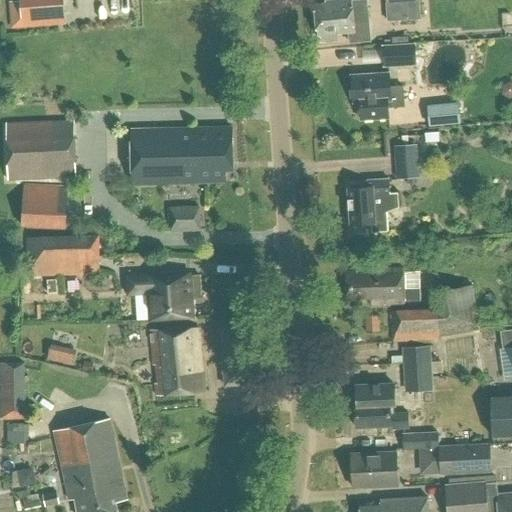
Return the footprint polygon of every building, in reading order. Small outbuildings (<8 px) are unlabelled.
[(21,0),(24,25),(64,22),(62,0),(21,0)] [(323,4),(315,5),(318,35),(321,35),(322,42),(338,40),(337,33),(349,32),(350,42),(370,41),(366,0),(363,0),(352,1),(351,0),(336,0),(323,1),(323,4)] [(382,44),(384,66),(416,63),(415,42),(382,44)] [(360,102),(361,120),(389,118),(388,107),(405,106),(403,86),(391,87),(390,73),(352,76),(354,103),(360,102)] [(429,108),(430,123),(459,120),(458,105),(429,108)] [(76,177),(74,121),(6,124),(8,179),(76,177)] [(226,183),(226,164),(233,163),(233,128),(231,128),(231,129),(131,130),(132,184),(226,183)] [(397,144),(399,179),(419,177),(417,143),(397,144)] [(371,223),(371,232),(387,231),(387,213),(399,207),(398,192),(390,192),(390,179),(367,180),(368,187),(348,188),(350,224),(371,223)] [(22,227),(67,229),(69,187),(24,185),(22,227)] [(167,208),(167,231),(200,230),(200,207),(167,208)] [(39,236),(39,237),(27,237),(28,275),(100,273),(99,235),(39,236)] [(403,268),(346,270),(347,299),(372,298),(372,306),(404,305),(404,302),(421,302),(421,274),(404,274),(403,268)] [(193,318),(190,270),(148,273),(148,276),(132,277),(133,290),(149,289),(150,319),(193,318)] [(434,291),(437,308),(392,310),(393,341),(439,340),(439,335),(480,328),(473,284),(434,291)] [(382,333),(381,317),(368,318),(368,334),(382,333)] [(203,372),(199,327),(151,330),(157,395),(205,392),(203,372)] [(222,329),(227,390),(254,388),(250,327),(222,329)] [(511,328),(500,330),(503,348),(511,346),(511,328)] [(401,348),(404,392),(431,390),(427,346),(401,348)] [(0,418),(25,418),(24,362),(0,362),(0,418)] [(355,403),(357,427),(391,425),(391,428),(409,427),(408,412),(390,413),(389,403),(395,402),(393,383),(357,385),(358,403),(355,403)] [(511,396),(491,397),(493,436),(511,435),(511,396)] [(76,499),(79,511),(116,511),(118,511),(116,503),(128,500),(111,419),(55,430),(70,500),(76,499)] [(403,434),(403,448),(439,447),(439,432),(403,434)] [(442,444),(443,462),(443,473),(495,471),(494,442),(442,444)] [(397,484),(395,453),(353,455),(355,486),(397,484)] [(44,495),(46,506),(60,502),(58,492),(44,495)] [(453,495),(454,511),(494,511),(493,493),(453,495)] [(511,511),(511,493),(498,495),(499,511),(511,511)] [(429,511),(428,496),(380,499),(381,505),(360,506),(360,511),(429,511)]
